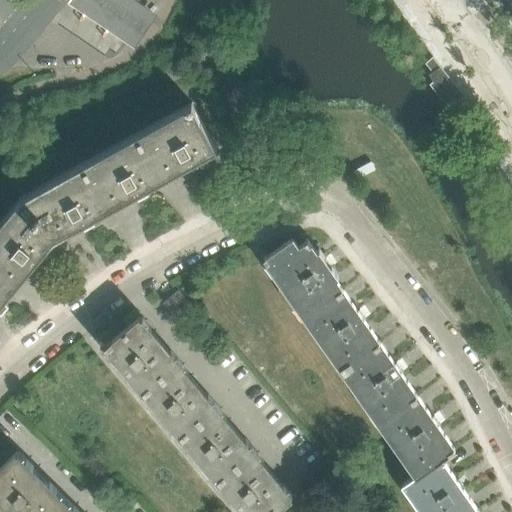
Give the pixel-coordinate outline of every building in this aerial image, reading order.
[(139,0),(69,0),(68,2),(81,10),(134,47),(158,13),(139,1),(139,0)] [(457,93),(439,66),(428,73),(428,74),(433,81),(429,84),(450,109),(452,107),(452,106),(459,100),(455,95),(457,93)] [(216,148),(191,102),(136,133),(161,178),(188,163),(191,168),(199,164),(196,159),(216,148)] [(161,178),(136,133),(82,163),(107,208),(134,193),(137,198),(146,194),(143,188),(161,178)] [(107,208),(82,163),(20,197),(54,238),(81,223),(84,228),(92,224),(89,218),(107,208)] [(39,255),(54,238),(20,197),(0,221),(0,271),(15,284),(34,262),(38,266),(44,259),(39,255)] [(333,278),(330,274),(331,273),(328,269),(332,266),(326,257),(322,260),(319,255),(318,256),(315,252),(316,251),(308,239),(298,246),(292,238),(265,257),(305,314),(342,288),(334,277),(333,278)] [(0,302),(15,284),(0,271),(0,312),(5,306),(0,302)] [(368,328),(366,325),(367,324),(364,319),(366,318),(359,309),(357,310),(354,305),(353,306),(350,303),(352,302),(342,288),(305,314),(342,367),(379,341),(370,327),(368,328)] [(193,308),(178,290),(164,302),(179,320),(193,308)] [(177,360),(140,317),(105,346),(121,364),(119,366),(126,374),(128,373),(142,389),(177,360)] [(405,381),(403,378),(404,377),(401,372),(403,371),(397,362),(395,363),(391,358),(390,359),(388,356),(389,355),(379,341),(342,367),(379,420),(416,394),(407,380),(405,381)] [(214,404),(177,360),(142,389),(158,409),(157,410),(164,418),(166,417),(179,433),(214,404)] [(443,434),(440,431),(442,430),(438,425),(440,424),(434,415),(432,416),(429,411),(427,412),(425,409),(426,408),(416,394),(379,420),(417,474),(441,457),(454,448),(444,433),(443,434)] [(251,448),(214,404),(179,433),(196,453),(194,454),(201,463),(203,461),(217,477),(251,448)] [(270,511),(291,495),(251,448),(217,477),(233,497),(232,498),(239,507),(241,505),(246,511),(270,511)] [(50,511),(64,499),(16,451),(0,467),(0,499),(4,503),(3,505),(9,511),(11,511),(12,511),(13,511),(50,511)] [(467,497),(465,494),(466,493),(463,488),(465,487),(458,478),(457,479),(453,474),(452,475),(450,472),(451,471),(441,457),(417,474),(404,483),(424,511),(475,511),(479,510),(469,496),(467,497)] [(341,511),(348,506),(341,498),(324,511),(341,511)] [(77,511),(64,499),(50,511),(77,511)]
